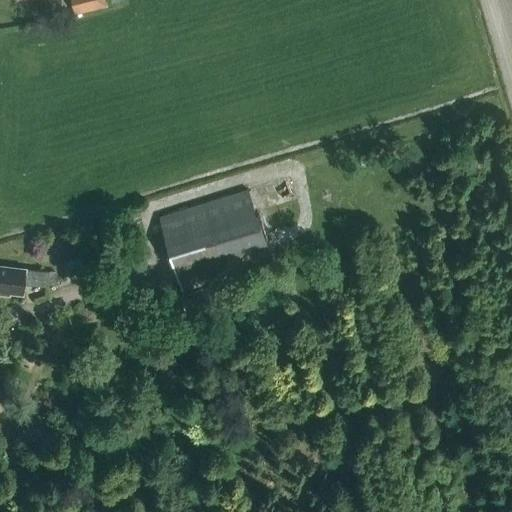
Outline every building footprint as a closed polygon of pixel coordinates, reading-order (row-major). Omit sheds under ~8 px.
[(72,0),(76,14),(108,6),(106,0),(72,0)] [(182,290),(273,262),(250,189),(159,217),(182,290)] [(116,242),(103,244),(106,266),(120,264),(116,242)] [(46,286),(48,271),(26,269),(26,268),(0,264),(0,294),(8,296),(8,292),(22,294),(23,283),(46,286)] [(188,316),(209,309),(202,288),(181,295),(188,316)]
